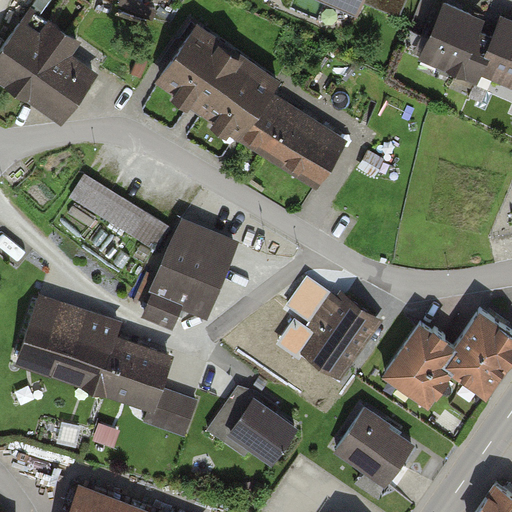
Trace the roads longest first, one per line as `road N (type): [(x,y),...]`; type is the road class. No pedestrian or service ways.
road 1 (residential): [(0,155),(72,132),(133,136),(382,277),(436,286),(511,274)]
road 2 (tertiary): [(443,511),(511,413)]
